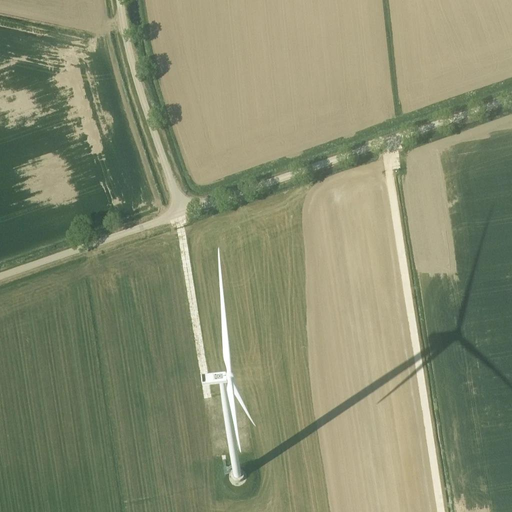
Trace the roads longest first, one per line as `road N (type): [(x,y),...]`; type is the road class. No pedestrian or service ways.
road 1 (unclassified): [(182,213),(511,99)]
road 2 (unclassified): [(182,213),(126,54),(119,0)]
road 3 (unclassified): [(0,277),(182,213)]
